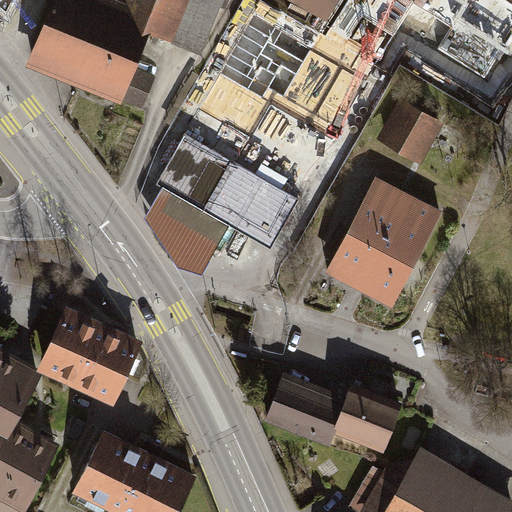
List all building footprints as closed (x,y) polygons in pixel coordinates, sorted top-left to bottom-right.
[(220,0),(52,0),(20,70),(135,122),(172,39),(199,51),(220,0)] [(339,0),(292,0),(329,20),(339,0)] [(454,0),(421,53),(484,92),(511,48),(511,27),(468,0),(454,0)] [(364,106),(239,36),(154,186),(279,256),(364,106)] [(443,125),(404,98),(377,138),(415,164),(443,125)] [(443,207),(371,166),(311,272),(383,313),(443,207)] [(102,320),(72,384),(111,403),(142,338),(102,320)] [(27,511),(63,445),(16,423),(40,373),(0,354),(0,503),(16,511),(27,511)] [(280,369),(262,416),(317,437),(335,390),(280,369)] [(324,425),(380,451),(399,411),(343,385),(324,425)] [(179,511),(196,479),(102,432),(71,495),(104,511),(179,511)] [(511,504),(422,452),(386,511),(511,511),(511,504)]
